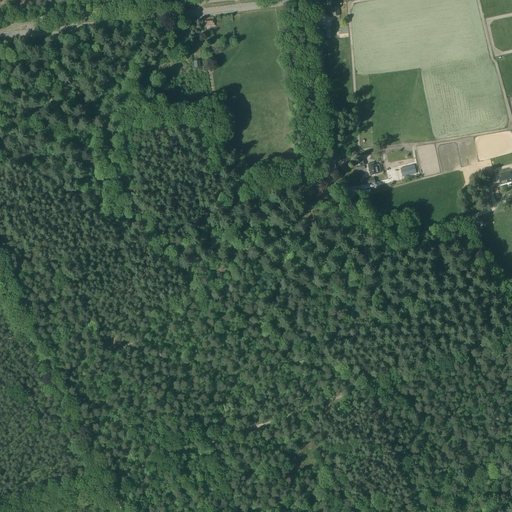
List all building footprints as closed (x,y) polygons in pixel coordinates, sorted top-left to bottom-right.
[(332,17),(339,16),(338,7),(330,8),(332,17)] [(213,17),(203,18),(204,27),(214,26),(213,17)] [(322,31),(323,39),(331,38),(330,30),(322,31)] [(378,174),(380,173),(378,165),(376,166),(375,165),(368,167),(370,176),(378,174)] [(413,165),(400,169),(402,177),(416,174),(413,165)] [(501,184),(510,182),(508,174),(499,176),(501,184)] [(330,209),(352,204),(353,204),(351,198),(329,202),(330,209)]
